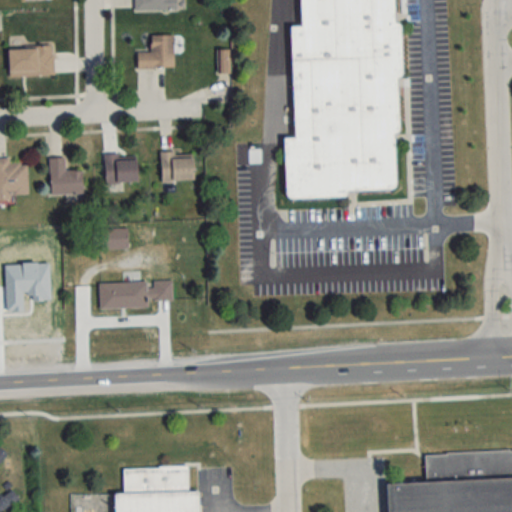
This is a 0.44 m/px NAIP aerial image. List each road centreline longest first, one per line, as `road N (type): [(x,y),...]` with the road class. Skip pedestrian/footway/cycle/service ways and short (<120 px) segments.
road 1 (secondary): [(201,376),(511,360)]
road 2 (residential): [(502,264),(491,0)]
road 3 (secondary): [(0,385),(201,376)]
road 4 (residential): [(0,121),(199,112)]
road 5 (residential): [(283,372),(287,511)]
road 6 (residential): [(511,277),(502,264),(489,286),(491,337),(468,363)]
